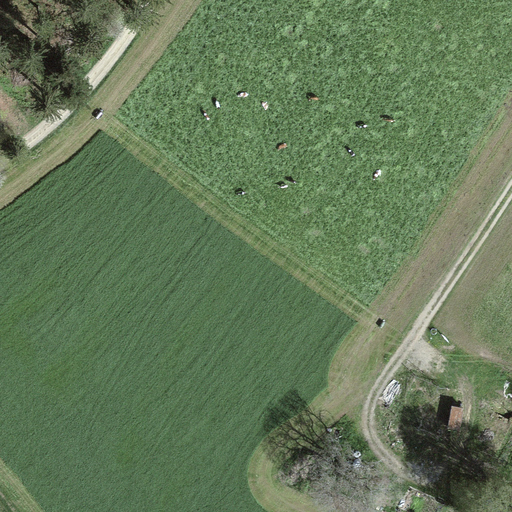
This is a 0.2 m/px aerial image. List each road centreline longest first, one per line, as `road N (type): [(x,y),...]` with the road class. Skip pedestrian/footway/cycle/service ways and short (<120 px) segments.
road 1 (track): [(397,380),(511,189)]
road 2 (track): [(0,160),(59,121),(150,0)]
